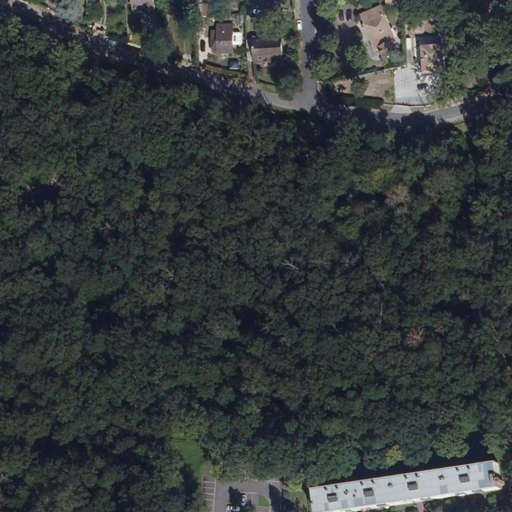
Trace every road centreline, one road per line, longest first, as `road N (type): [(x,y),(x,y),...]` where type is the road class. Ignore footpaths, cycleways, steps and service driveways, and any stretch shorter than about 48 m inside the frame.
road 1 (track): [(0,178),(303,133),(384,109)]
road 2 (residential): [(13,0),(89,45),(312,106)]
road 3 (residential): [(312,106),(384,109),(511,84)]
